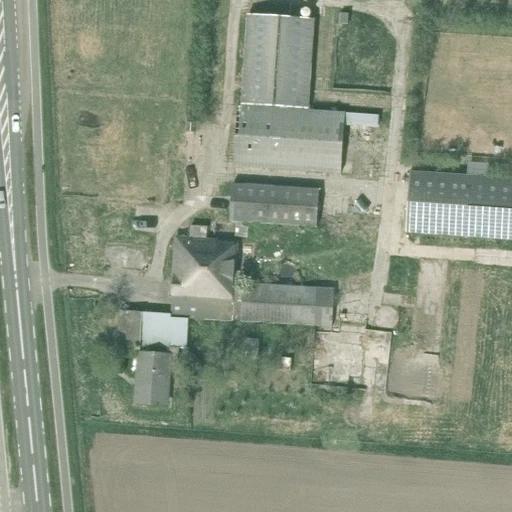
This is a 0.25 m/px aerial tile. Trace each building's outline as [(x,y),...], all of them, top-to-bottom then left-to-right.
[(379,116),(345,113),(307,111),(314,19),(248,14),(241,106),(237,105),(232,167),(341,176),(344,126),(378,129),(379,116)] [(511,181),(412,174),(407,234),(511,242),(511,181)] [(234,238),(244,239),(243,244),(246,244),(247,236),(256,238),(258,225),(316,229),(315,233),(350,237),(347,250),(373,253),(375,238),(362,236),(364,214),(338,212),(337,217),(317,215),(320,190),(232,184),(230,223),(236,223),(234,238)] [(191,236),(178,235),(175,277),(192,278),(194,253),(220,255),(218,280),(241,281),(244,239),(234,238),(206,236),(207,225),(192,224),(191,236)] [(216,318),(238,320),(241,281),(218,280),(220,255),(194,253),(192,278),(175,277),(173,314),(118,310),(115,340),(139,342),(139,346),(165,347),(165,348),(178,349),(178,347),(185,347),(186,329),(196,329),(194,358),(221,361),(224,331),(214,330),(216,318)] [(243,284),(240,322),(332,328),(335,290),(243,284)] [(228,334),(226,348),(238,349),(240,334),(228,334)] [(246,338),(243,358),(256,360),(259,339),(246,338)] [(178,349),(165,348),(164,357),(139,355),(136,405),(166,407),(169,373),(176,373),(178,349)]
